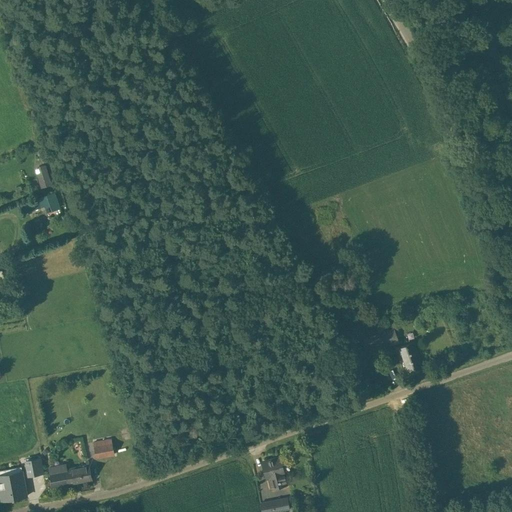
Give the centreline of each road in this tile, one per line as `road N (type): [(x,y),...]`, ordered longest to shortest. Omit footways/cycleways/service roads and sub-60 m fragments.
road 1 (unclassified): [(511,354),(144,484),(22,511)]
road 2 (unclassified): [(387,0),(428,75),(511,282)]
